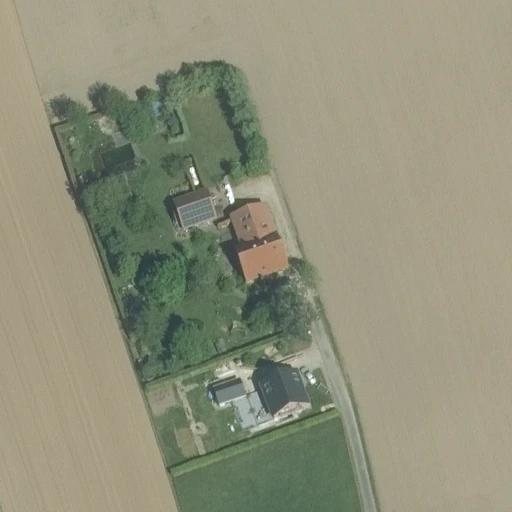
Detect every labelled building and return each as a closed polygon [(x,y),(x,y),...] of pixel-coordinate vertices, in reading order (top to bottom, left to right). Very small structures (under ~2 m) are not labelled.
[(208,195),(175,206),(184,232),(217,221),(208,195)] [(266,208),(231,220),(241,250),(277,238),(266,208)] [(241,250),(235,252),(247,287),(289,272),(277,238),(241,250)] [(297,376),(263,389),(274,421),(308,408),(297,376)] [(241,384),(214,393),(219,406),(246,397),(241,384)]
